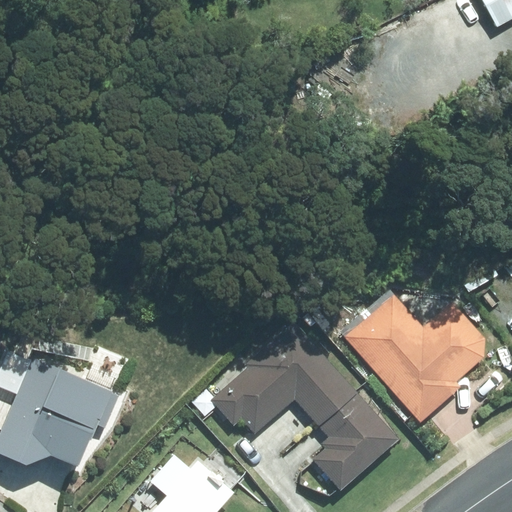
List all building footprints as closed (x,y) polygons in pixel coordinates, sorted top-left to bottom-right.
[(511,0),(476,0),(495,33),(511,23),(511,0)] [(343,340),(418,428),(460,392),(456,388),(482,365),(483,342),(451,305),(420,331),(392,298),(343,340)] [(327,443),(320,450),(324,454),(311,466),(339,496),(396,446),(292,328),(209,402),(232,428),(239,421),(254,439),(293,405),(327,443)] [(31,354),(0,412),(0,497),(0,498),(23,511),(40,511),(75,467),(81,470),(126,395),(31,354)] [(214,511),(212,510),(227,491),(218,485),(222,481),(210,471),(207,474),(199,467),(160,511),(214,511)]
